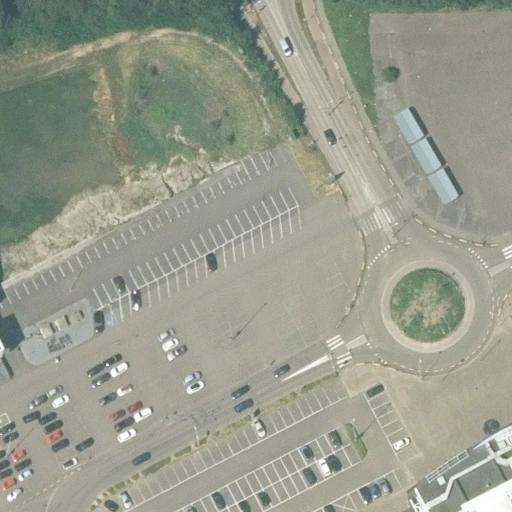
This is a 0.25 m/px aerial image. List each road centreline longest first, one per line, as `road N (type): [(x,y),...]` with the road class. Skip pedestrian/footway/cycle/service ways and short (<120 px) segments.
road 1 (unclassified): [(63,511),(73,490),(376,325)]
road 2 (unclassified): [(257,0),(366,210),(383,272)]
road 3 (unclassified): [(424,250),(391,215),(283,0)]
road 4 (unclassified): [(376,325),(407,357),(451,356),(481,323),(477,279)]
